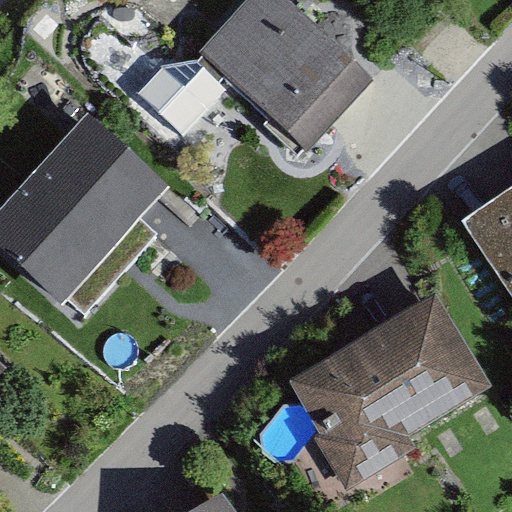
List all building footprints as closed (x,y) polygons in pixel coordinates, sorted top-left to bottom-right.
[(378,91),(277,0),(262,0),(204,65),(226,84),(314,162),(378,91)] [(226,84),(204,65),(200,71),(166,74),(141,100),(184,144),(226,98),(220,91),(226,84)] [(170,198),(92,128),(0,230),(0,259),(64,316),(72,307),(142,230),(170,198)] [(511,202),(467,235),(511,297),(511,202)] [(157,243),(142,230),(72,307),(87,321),(157,243)] [(446,303),(291,392),(349,492),(419,452),(413,441),(497,393),(446,303)] [(0,391),(17,373),(0,358),(0,391)] [(511,392),(501,398),(511,416),(511,392)]
